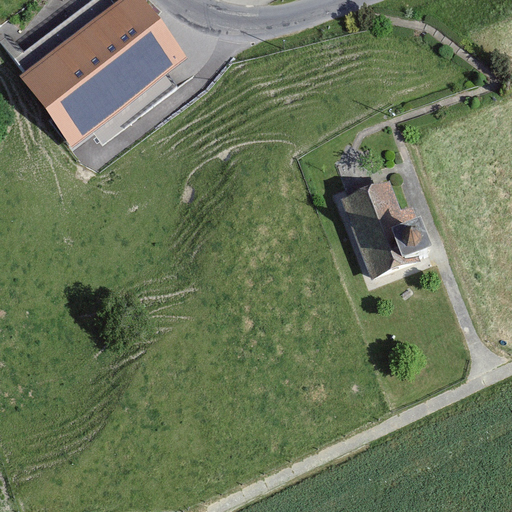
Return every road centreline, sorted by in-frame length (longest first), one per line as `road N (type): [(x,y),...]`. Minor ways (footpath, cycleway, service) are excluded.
road 1 (track): [(493,378),(211,511)]
road 2 (tertiary): [(179,0),(250,21),(343,0)]
